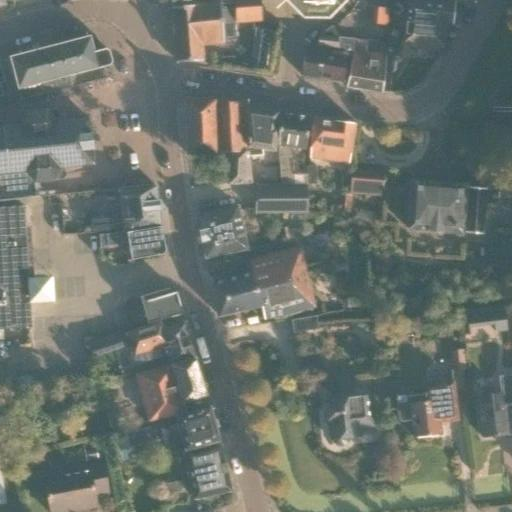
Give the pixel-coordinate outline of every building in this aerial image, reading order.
[(222,42),(220,19),(234,17),(234,22),(253,20),(251,0),(232,0),(233,3),(218,4),(218,3),(172,7),(176,62),(202,60),(200,44),(222,42)] [(453,2),(424,0),(402,0),(399,45),(441,48),(443,23),(451,24),(453,2)] [(90,38),(89,34),(39,48),(35,49),(28,50),(9,55),(20,98),(52,90),(71,85),(71,86),(106,77),(103,66),(109,65),(111,61),(108,50),(105,49),(99,50),(95,36),(90,38)] [(350,56),(353,45),(354,39),(317,35),(315,46),(337,49),(337,52),(331,51),(330,55),(303,51),(300,75),(342,82),(346,55),(350,56)] [(353,45),(350,56),(344,87),(380,92),(384,57),(364,54),(365,46),(353,45)] [(249,183),(245,156),(241,107),(238,104),(184,99),(187,155),(229,153),(225,185),(249,183)] [(273,112),(241,107),(245,156),(259,155),(260,149),(273,149),(274,134),(273,112)] [(0,200),(37,197),(37,195),(36,195),(34,181),(62,178),(64,176),(65,176),(64,171),(64,172),(63,166),(90,163),(90,164),(92,164),(92,161),(91,161),(90,149),(93,149),(92,141),(91,132),(89,132),(87,120),(88,120),(88,118),(85,118),(59,121),(58,116),(59,116),(58,111),(56,110),(56,109),(26,112),(26,113),(21,122),(20,122),(21,125),(0,126),(0,200)] [(281,185),(290,185),(288,146),(302,149),(306,117),(275,112),(281,185)] [(327,160),(332,121),(311,118),(307,157),(327,160)] [(332,121),(327,160),(336,161),(348,163),(354,125),(354,124),(332,121)] [(315,184),(314,164),(304,165),(304,184),(315,184)] [(383,171),(352,168),(349,193),(381,196),(383,171)] [(464,184),(410,180),(406,229),(461,234),(461,231),(482,233),(485,188),(465,187),(464,184)] [(511,180),(497,180),(496,196),(511,197),(511,180)] [(160,224),(155,184),(120,189),(123,218),(118,219),(117,214),(91,217),(93,230),(119,227),(126,228),(160,224)] [(304,185),(290,185),(281,185),(253,185),(254,212),(305,212),(304,185)] [(0,328),(31,327),(23,205),(0,206),(0,328)] [(245,248),(236,208),(219,212),(219,210),(195,215),(204,258),(228,253),(228,252),(245,248)] [(127,230),(106,234),(108,246),(108,249),(123,247),(122,245),(125,245),(125,248),(129,247),(131,259),(160,254),(164,250),(160,226),(127,232),(127,230)] [(106,234),(99,234),(100,247),(108,246),(106,234)] [(213,297),(304,273),(297,247),(247,260),(249,268),(208,279),(213,297)] [(304,273),(213,297),(218,316),(259,305),(263,319),(313,306),(304,273)] [(171,294),(169,288),(141,296),(148,322),(181,312),(175,292),(171,294)] [(510,325),(508,302),(487,304),(487,311),(496,310),(498,326),(510,325)] [(318,329),(316,315),(290,320),(293,333),(318,329)] [(162,329),(159,320),(125,332),(135,363),(168,352),(171,363),(195,356),(184,322),(162,329)] [(124,333),(88,336),(89,351),(125,348),(124,333)] [(465,369),(463,349),(449,350),(452,371),(465,369)] [(205,394),(195,358),(172,365),(136,374),(140,389),(147,415),(149,420),(185,410),(182,400),(205,394)] [(511,402),(511,376),(511,374),(498,376),(500,393),(477,396),(482,437),(507,434),(503,404),(511,402)] [(337,379),(338,391),(350,389),(349,377),(337,379)] [(457,420),(452,381),(422,385),(423,393),(411,395),(410,391),(394,393),(397,420),(411,419),(413,437),(440,434),(439,422),(457,420)] [(369,405),(367,396),(325,401),(330,439),(334,439),(334,441),(336,442),(342,441),(344,440),(346,437),(347,437),(359,435),(358,429),(374,427),(371,405),(369,405)] [(127,434),(130,446),(130,448),(163,439),(165,444),(168,447),(176,445),(180,433),(185,449),(219,439),(210,406),(175,415),(177,424),(160,428),(159,425),(127,434)] [(230,490),(220,445),(184,453),(194,498),(230,490)] [(98,458),(95,447),(83,450),(85,461),(98,458)] [(110,494),(104,464),(89,467),(89,469),(45,477),(51,511),(69,511),(98,506),(96,497),(110,494)] [(186,501),(182,480),(159,484),(161,495),(158,496),(160,507),(186,501)]
